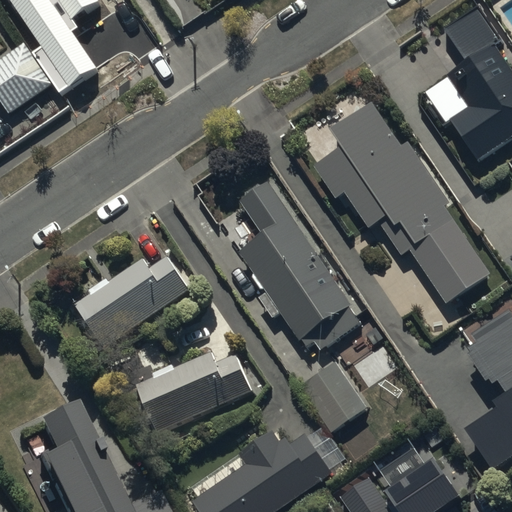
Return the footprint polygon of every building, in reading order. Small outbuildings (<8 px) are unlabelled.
[(8,0),(30,32),(78,0),(8,0)] [(477,7),(444,28),(466,60),(446,74),(468,107),(450,120),(478,161),(511,137),(511,70),(494,44),(500,41),(477,7)] [(45,51),(72,92),(115,63),(87,22),(45,51)] [(0,59),(0,99),(11,116),(54,87),(25,43),(0,59)] [(404,155),(375,111),(334,138),(344,155),(317,172),(338,205),(348,199),(374,239),(384,233),(404,263),(412,258),(446,309),(490,280),(446,213),(453,209),(413,149),(404,155)] [(466,164),(457,151),(431,171),(455,203),(472,191),(457,171),(466,164)] [(248,199),(251,203),(243,207),(267,244),(244,259),(308,355),(318,348),(323,356),(365,328),(331,276),(335,273),(326,258),(319,262),(271,189),(263,195),(260,191),(248,199)] [(191,296),(168,263),(151,274),(145,266),(112,288),(110,284),(91,297),(93,300),(76,311),(91,333),(88,335),(102,356),(191,296)] [(427,299),(414,308),(435,340),(449,331),(427,299)] [(511,463),(511,320),(475,345),(479,351),(472,355),(476,361),(471,364),(489,391),(493,388),(497,393),(500,391),(508,404),(496,412),(500,417),(470,437),(495,475),(511,463)] [(217,369),(212,355),(137,385),(157,437),(253,399),(238,361),(217,369)] [(370,415),(338,369),(302,394),(333,440),(370,415)] [(75,408),(39,426),(53,452),(40,459),(66,511),(167,511),(159,495),(126,511),(75,408)] [(287,511),(336,479),(308,439),(289,452),(285,446),(279,450),(275,444),(242,466),(246,473),(192,510),(193,511),(287,511)] [(451,511),(464,504),(433,460),(381,497),(368,478),(339,499),(347,511),(451,511)]
